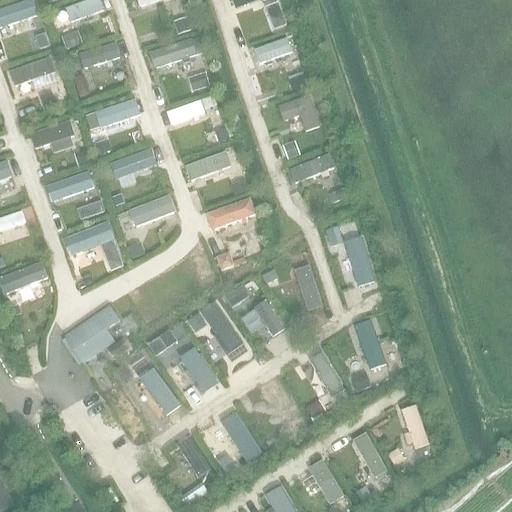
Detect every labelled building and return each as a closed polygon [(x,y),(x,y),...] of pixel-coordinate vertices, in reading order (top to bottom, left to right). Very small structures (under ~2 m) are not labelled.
[(173,0),(138,0),(136,1),(140,12),(174,1),(173,0)] [(230,0),(235,13),(270,0),(230,0)] [(98,2),(65,14),(70,28),(103,16),(98,2)] [(30,6),(0,14),(0,29),(34,20),(30,6)] [(282,13),(270,17),(276,31),(288,26),(282,13)] [(187,19),(174,23),(178,35),(191,31),(187,19)] [(79,33),(62,39),(66,51),(83,45),(79,33)] [(46,37),(36,41),(39,51),(49,47),(46,37)] [(287,43),(255,55),(260,69),(293,57),(287,43)] [(192,47),(149,60),(154,75),(197,62),(192,47)] [(115,50),(80,61),(84,75),(120,64),(115,50)] [(51,65),(10,78),(15,92),(55,79),(51,65)] [(205,74),(188,79),(192,92),(209,87),(205,74)] [(303,74),(289,78),(293,92),(307,87),(303,74)] [(83,77),(74,80),(80,98),(90,95),(83,77)] [(52,95),(41,99),(45,110),(56,106),(52,95)] [(309,98),(279,108),(284,122),(300,117),(305,132),(319,128),(309,98)] [(132,106),(99,117),(103,130),(137,119),(132,106)] [(201,106),(167,118),(171,131),(205,119),(201,106)] [(70,128),(30,140),(35,155),(74,143),(70,128)] [(225,130),(215,134),(219,144),(229,140),(225,130)] [(108,142),(96,146),(99,155),(111,152),(108,142)] [(295,143),(283,148),(288,161),(300,156),(295,143)] [(87,153),(75,156),(78,168),(91,164),(87,153)] [(149,155),(116,167),(120,179),(154,166),(149,155)] [(226,159),(186,173),(191,188),(231,173),(226,159)] [(331,160),(290,176),(296,190),(336,174),(331,160)] [(7,168),(0,170),(0,183),(10,180),(7,168)] [(90,171),(47,187),(53,204),(96,188),(90,171)] [(245,181),(231,186),(235,197),(249,192),(245,181)] [(343,191),(332,195),(336,204),(346,200),(343,191)] [(122,196),(113,199),(116,208),(125,205),(122,196)] [(102,203),(79,211),(82,221),(105,213),(102,203)] [(175,219),(169,203),(130,218),(136,234),(175,219)] [(251,205),(207,221),(213,237),(257,222),(251,205)] [(0,237),(26,229),(22,217),(0,224),(0,237)] [(108,223),(65,239),(71,255),(114,240),(108,223)] [(338,228),(326,232),(330,247),(343,244),(338,228)] [(361,238),(347,242),(358,282),(373,277),(361,238)] [(139,250),(130,253),(133,261),(142,258),(139,250)] [(217,286),(200,251),(186,258),(203,293),(217,286)] [(228,254),(215,259),(220,272),(232,267),(228,254)] [(42,270),(0,285),(0,288),(5,302),(48,286),(42,270)] [(274,271),(262,277),(266,285),(278,279),(274,271)] [(323,313),(310,272),(295,277),(307,317),(323,313)] [(242,287),(225,298),(232,309),(249,298),(242,287)] [(151,302),(141,308),(149,321),(159,314),(151,302)] [(18,307),(8,310),(11,319),(21,315),(18,307)] [(285,336),(265,308),(254,315),(274,343),(285,336)] [(83,364),(104,350),(114,344),(106,331),(119,322),(110,309),(66,339),(83,364)] [(199,317),(188,324),(194,333),(205,326),(199,317)] [(254,362),(229,325),(217,333),(241,370),(254,362)] [(384,366),(372,333),(359,338),(371,371),(384,366)] [(105,351),(113,361),(130,349),(123,339),(115,345),(105,351)] [(159,339),(148,347),(155,357),(166,350),(159,339)] [(215,384),(192,351),(180,359),(204,392),(215,384)] [(346,398),(323,360),(309,368),(332,406),(346,398)] [(122,366),(114,373),(120,381),(129,374),(122,366)] [(179,409),(155,376),(142,385),(151,396),(146,400),(153,410),(158,407),(166,418),(179,409)] [(366,377),(353,381),(356,393),(370,388),(366,377)] [(301,422),(277,387),(265,395),(289,430),(301,422)] [(316,404),(306,410),(312,420),(322,414),(316,404)] [(252,440),(231,407),(218,415),(239,448),(252,440)] [(430,452),(416,412),(402,417),(416,457),(430,452)] [(208,469),(186,434),(173,442),(195,477),(208,469)] [(274,437),(265,442),(271,452),(280,447),(274,437)] [(387,477),(366,440),(354,446),(375,484),(387,477)] [(398,450),(388,456),(394,467),(405,461),(398,450)] [(341,494),(320,458),(305,467),(327,503),(341,494)] [(230,461),(220,466),(226,477),(236,471),(230,461)] [(201,484),(179,499),(185,509),(208,494),(201,484)] [(294,511),(278,484),(262,493),(273,511),(294,511)] [(366,488),(357,493),(362,503),(371,498),(366,488)] [(0,511),(5,511),(12,508),(0,489),(0,511)]
